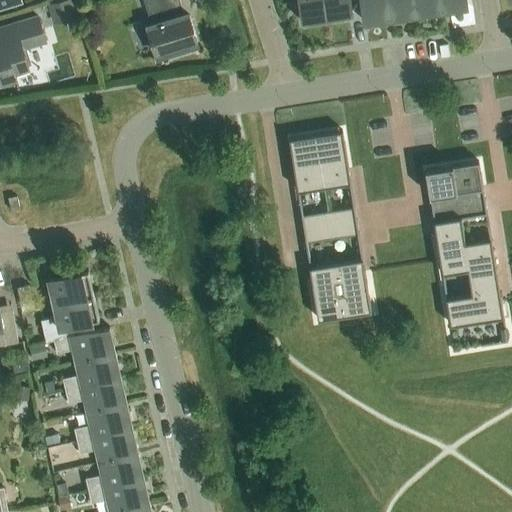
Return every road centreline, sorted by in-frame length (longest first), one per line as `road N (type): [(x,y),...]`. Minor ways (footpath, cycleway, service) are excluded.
road 1 (unclassified): [(201,511),(134,221)]
road 2 (unclassified): [(134,221),(124,159),(143,121),(286,93)]
road 3 (unclassified): [(286,93),(497,62)]
road 4 (residential): [(0,246),(134,221)]
